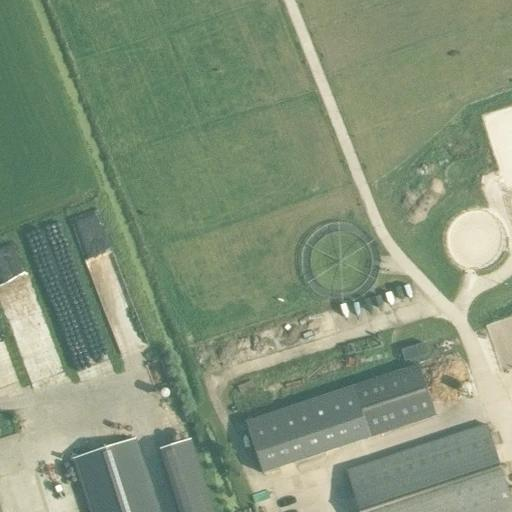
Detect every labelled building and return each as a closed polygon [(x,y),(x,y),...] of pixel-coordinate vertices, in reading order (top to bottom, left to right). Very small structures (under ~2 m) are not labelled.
[(78,219),(116,355),(141,348),(103,212),(78,219)] [(31,239),(73,354),(99,344),(56,230),(31,239)] [(0,251),(0,292),(32,384),(59,374),(14,246),(0,251)] [(405,288),(382,294),(387,315),(410,309),(405,288)] [(0,376),(11,373),(0,341),(0,376)] [(424,344),(401,351),(405,362),(427,355),(424,344)] [(263,473),(417,423),(436,416),(420,367),(247,424),(263,473)] [(358,511),(511,511),(511,505),(486,426),(346,472),(358,511)] [(156,511),(150,491),(133,439),(72,459),(89,511),(156,511)] [(210,511),(205,492),(188,441),(158,450),(177,511),(210,511)] [(53,511),(78,511),(78,493),(54,493),(53,511)]
